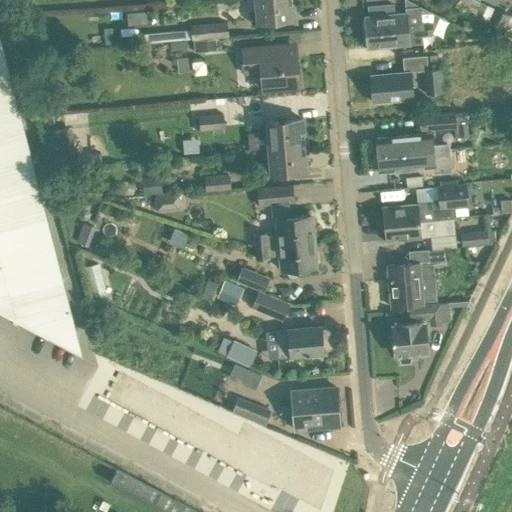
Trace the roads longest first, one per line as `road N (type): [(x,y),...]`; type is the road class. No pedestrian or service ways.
road 1 (residential): [(432,482),(376,456),(370,444),(330,0)]
road 2 (unclassified): [(250,511),(76,420),(0,365)]
road 3 (primary): [(432,482),(462,454),(490,396),(503,330)]
road 4 (primary): [(503,330),(447,420),(432,482)]
